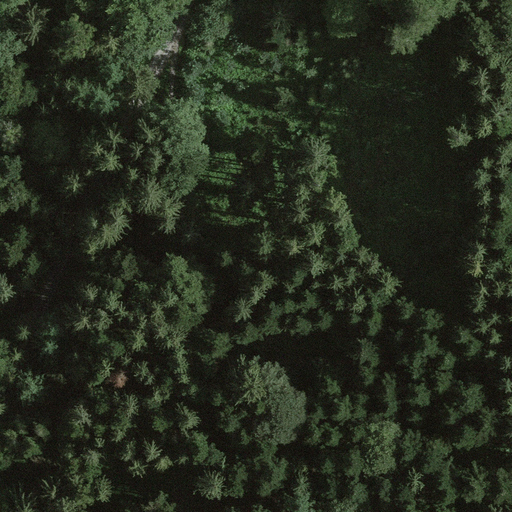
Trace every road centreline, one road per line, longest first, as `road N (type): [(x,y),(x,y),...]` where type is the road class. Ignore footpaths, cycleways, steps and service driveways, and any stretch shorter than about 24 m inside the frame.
road 1 (track): [(336,511),(281,393),(188,247),(165,62)]
road 2 (track): [(0,415),(81,227),(165,62)]
